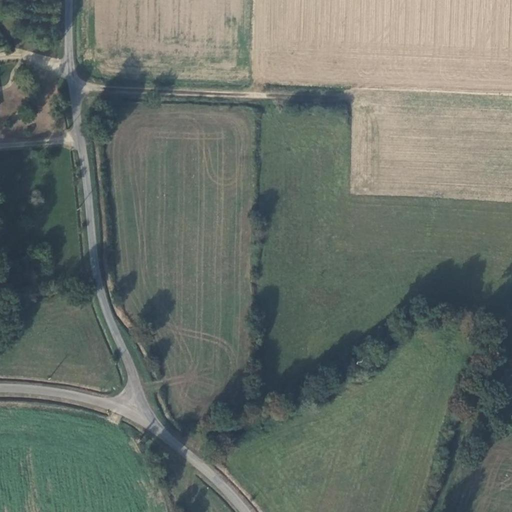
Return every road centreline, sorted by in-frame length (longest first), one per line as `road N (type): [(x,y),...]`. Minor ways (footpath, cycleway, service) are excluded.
road 1 (unclassified): [(69,0),(71,91),(94,263),(137,415)]
road 2 (unknown): [(70,78),(331,103)]
road 3 (unclassified): [(137,415),(208,469),(246,511)]
road 4 (unclassified): [(0,388),(76,394),(137,415)]
